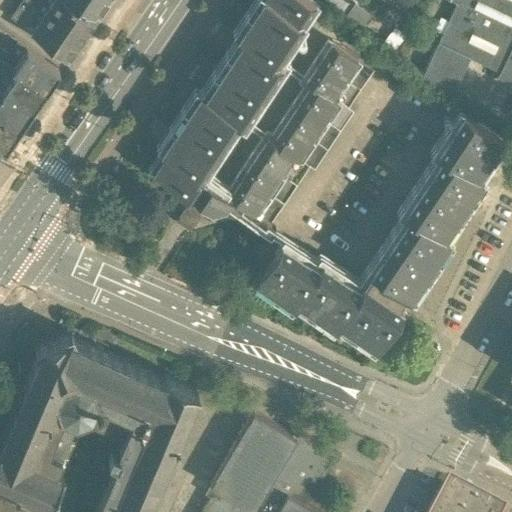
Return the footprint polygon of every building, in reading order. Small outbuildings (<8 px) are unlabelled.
[(20,0),(10,16),(68,56),(96,15),(69,0),(20,0)] [(69,0),(96,15),(106,0),(69,0)] [(179,214),(194,224),(195,224),(202,213),(226,209),(271,239),(277,231),(275,222),(272,220),(309,164),(315,168),(354,109),(349,106),(374,68),(332,40),(305,79),(310,83),(273,139),(268,135),(230,192),(200,172),(238,116),(243,120),(282,61),(277,58),(315,1),(313,0),(259,0),(236,33),(242,37),(204,92),(199,89),(160,148),(165,151),(152,170),(191,196),(179,214)] [(394,52),(402,59),(402,60),(439,5),(431,0),(430,0),(414,24),(394,52)] [(442,34),(421,78),(453,93),(469,57),(499,71),(497,76),(511,82),(511,0),(452,0),(457,2),(448,21),(441,17),(435,30),(442,34)] [(394,52),(414,24),(403,15),(382,44),(394,52)] [(0,57),(45,89),(59,69),(18,41),(9,53),(0,46),(0,57)] [(45,89),(0,57),(0,84),(4,88),(33,108),(45,89)] [(0,116),(18,129),(33,108),(4,88),(1,92),(0,91),(0,116)] [(280,239),(276,245),(254,278),(294,305),(297,300),(335,325),(338,320),(376,346),(403,305),(402,305),(409,295),(410,295),(449,237),(444,233),(482,177),(477,173),(502,135),(463,109),(437,149),(442,152),(403,209),(408,212),(359,285),(321,259),(318,264),(280,239)] [(0,145),(4,149),(18,129),(0,116),(0,145)] [(119,445),(118,447),(112,444),(108,452),(115,455),(90,511),(143,511),(197,386),(164,371),(162,376),(113,354),(73,337),(71,332),(58,337),(58,336),(56,337),(56,338),(50,341),(49,340),(47,341),(34,347),(37,352),(0,439),(0,511),(43,511),(80,425),(92,420),(122,432),(116,444),(119,445)] [(202,511),(321,511),(304,502),(308,496),(310,497),(318,483),(320,479),(336,452),(295,428),(292,433),(253,410),(209,485),(210,485),(206,492),(212,496),(202,511)] [(496,511),(447,485),(432,511),(496,511)]
